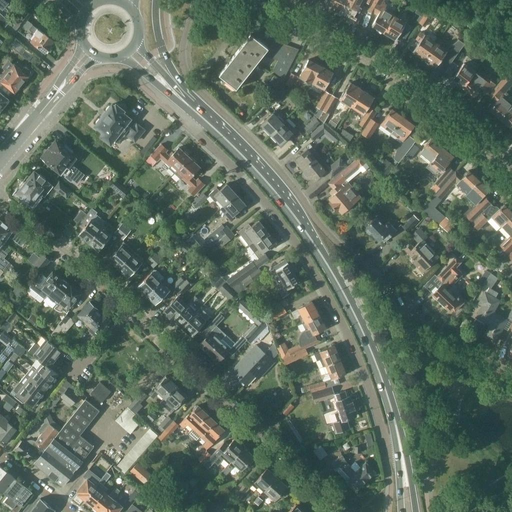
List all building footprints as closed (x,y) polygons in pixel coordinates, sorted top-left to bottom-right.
[(330,0),(329,2),(341,9),(346,0),(330,0)] [(346,0),(341,9),(354,15),(359,5),(361,7),(364,0),(346,0)] [(371,25),(383,32),(390,22),(394,16),(384,10),(386,5),(382,3),(383,0),(373,0),(372,5),(368,10),(373,13),(374,13),(377,15),(371,25)] [(419,22),(425,27),(435,12),(429,7),(419,22)] [(27,10),(14,26),(19,30),(32,14),(27,10)] [(0,24),(4,28),(10,21),(0,12),(0,24)] [(403,21),(407,24),(412,17),(408,14),(403,21)] [(390,22),(383,32),(395,40),(396,38),(403,42),(412,26),(394,16),(390,22)] [(32,42),(45,52),(54,40),(33,24),(30,29),(37,35),(32,42)] [(413,51),(424,59),(436,42),(421,31),(416,38),(420,41),(413,51)] [(251,34),(240,47),(257,61),(268,48),(251,34)] [(436,42),(424,59),(435,67),(442,58),(450,63),(464,43),(458,39),(446,49),(436,42)] [(274,54),(279,42),(273,40),(267,56),(278,60),(272,71),(283,79),(292,61),(288,59),(293,47),(290,46),(285,59),(280,57),(274,54)] [(285,44),(279,42),(274,54),(280,57),(285,44)] [(290,46),(285,44),(280,57),(285,59),(290,46)] [(240,47),(229,61),(246,75),(257,61),(240,47)] [(298,49),(293,47),(288,59),(292,61),(298,49)] [(486,54),(481,50),(477,54),(482,59),(486,54)] [(313,81),(321,66),(308,59),(299,77),(291,73),(285,84),(291,87),(293,84),(297,86),(301,78),(311,83),(312,82),(313,81)] [(246,75),(229,61),(218,74),(236,88),(246,75)] [(464,63),(452,79),(463,88),(475,71),(464,63)] [(24,67),(21,70),(14,64),(0,81),(14,93),(28,76),(30,72),(30,70),(26,67),(24,67)] [(313,81),(311,83),(324,90),(333,72),(321,66),(313,81)] [(475,71),(463,88),(474,96),(479,88),(488,94),(496,84),(487,77),(485,79),(475,71)] [(511,96),(506,91),(511,84),(511,76),(507,72),(496,84),(488,94),(496,102),(489,109),(500,119),(511,104),(511,96)] [(269,82),(277,88),(282,81),(274,75),(269,82)] [(339,99),(351,107),(362,90),(350,82),(344,92),(339,99)] [(273,98),(277,103),(288,92),(284,88),(273,98)] [(362,90),(351,107),(352,107),(352,106),(359,111),(363,114),(367,107),(374,97),(362,90)] [(316,107),(323,110),(332,95),(325,91),(316,107)] [(0,108),(8,99),(0,92),(0,108)] [(332,95),(323,110),(328,113),(337,98),(332,95)] [(96,124),(95,125),(104,132),(101,135),(110,143),(113,139),(118,142),(129,128),(131,131),(128,135),(135,141),(144,129),(136,124),(136,125),(128,119),(129,118),(122,112),(123,110),(115,104),(114,106),(112,104),(111,105),(109,106),(106,109),(106,111),(101,118),(98,118),(96,121),(96,124)] [(511,104),(500,119),(510,127),(511,125),(511,104)] [(359,124),(365,128),(375,111),(369,107),(359,124)] [(380,124),(391,132),(403,116),(392,108),(380,124)] [(261,124),(271,134),(282,123),(273,113),(261,124)] [(403,116),(391,132),(403,140),(414,125),(403,116)] [(361,134),(369,138),(379,123),(371,118),(361,134)] [(282,123),(271,134),(280,144),(292,133),(295,129),(286,120),(282,123)] [(304,128),(308,133),(316,126),(312,121),(304,128)] [(309,135),(314,140),(327,129),(322,124),(309,135)] [(420,152),(430,161),(441,147),(431,138),(420,152)] [(403,156),(405,154),(413,144),(408,139),(397,152),(403,156)] [(73,179),(77,182),(83,174),(72,165),(79,155),(63,143),(62,145),(55,140),(42,157),(45,160),(61,172),(62,170),(68,174),(66,177),(71,181),(73,179)] [(176,172),(189,157),(179,147),(170,157),(165,152),(167,149),(161,144),(151,155),(157,161),(160,157),(170,166),(170,167),(170,168),(171,169),(171,170),(172,171),(173,171),(174,171),(175,171),(176,172)] [(410,159),(419,148),(413,144),(405,154),(410,159)] [(297,163),(303,170),(316,159),(311,153),(315,150),(311,146),(308,149),(307,149),(296,158),(299,162),(297,163)] [(430,190),(435,193),(449,176),(454,171),(446,164),(453,156),(441,147),(430,161),(432,162),(429,162),(426,167),(433,173),(438,172),(439,171),(443,175),(430,190)] [(304,171),(303,173),(306,177),(308,176),(309,177),(310,176),(314,180),(326,171),(331,178),(340,170),(351,161),(349,159),(345,162),(344,162),(341,158),(338,158),(328,166),(320,156),(316,159),(303,170),(304,171)] [(189,157),(176,172),(176,173),(176,174),(177,175),(178,176),(179,177),(180,177),(181,177),(182,177),(191,186),(188,189),(194,195),(204,184),(198,178),(196,181),(191,176),(200,166),(189,157)] [(330,204),(338,213),(340,211),(343,214),(354,204),(361,198),(348,183),(362,172),(363,173),(370,168),(361,157),(330,183),(335,189),(330,193),(333,196),(330,199),(332,202),(330,204)] [(449,176),(435,193),(421,209),(438,223),(444,216),(433,207),(441,199),(454,183),(456,184),(455,185),(465,194),(478,179),(469,170),(463,176),(456,169),(454,171),(449,176)] [(27,175),(23,180),(41,194),(44,196),(53,185),(44,178),(44,177),(39,174),(34,171),(30,175),(27,175)] [(489,189),(478,179),(465,194),(475,203),(473,205),(475,207),(467,214),(473,220),(491,203),(485,197),(484,198),(482,197),(489,189)] [(41,194),(23,180),(19,185),(20,188),(16,193),(21,196),(21,197),(26,201),(26,200),(32,205),(31,206),(33,207),(41,214),(45,208),(36,201),(41,194)] [(111,187),(124,197),(128,190),(116,180),(111,187)] [(53,188),(66,198),(72,191),(59,181),(53,188)] [(218,199),(224,205),(236,194),(226,184),(219,190),(216,187),(208,194),(215,202),(218,199)] [(203,192),(191,203),(196,208),(207,197),(203,192)] [(236,194),(224,205),(220,208),(231,221),(236,217),(234,215),(245,205),(236,194)] [(501,227),(502,226),(511,215),(511,212),(504,204),(499,209),(497,207),(493,206),(491,204),(472,221),(479,228),(488,219),(488,220),(491,217),(501,227)] [(83,228),(78,234),(88,242),(105,221),(96,214),(97,212),(92,207),(79,224),(83,228)] [(402,226),(408,232),(419,219),(414,214),(402,226)] [(500,245),(507,253),(511,248),(511,215),(502,226),(511,235),(500,245)] [(448,230),(450,232),(453,229),(451,228),(454,224),(445,216),(438,224),(447,232),(448,230)] [(376,217),(366,227),(367,229),(366,230),(369,234),(371,232),(378,240),(380,237),(384,241),(395,230),(387,222),(384,225),(376,217)] [(0,238),(4,241),(8,235),(14,240),(15,240),(20,243),(23,238),(13,230),(7,225),(7,224),(1,220),(0,219),(0,238)] [(105,221),(88,242),(98,250),(110,234),(104,230),(109,223),(105,220),(105,221)] [(238,232),(249,245),(267,232),(258,220),(250,226),(248,224),(238,232)] [(118,236),(127,226),(122,222),(114,233),(118,236)] [(63,231),(69,236),(76,227),(74,226),(69,223),(63,231)] [(222,224),(204,239),(211,247),(216,243),(231,230),(226,225),(224,227),(222,224)] [(118,236),(123,239),(131,229),(127,226),(118,236)] [(410,244),(404,249),(414,260),(413,262),(422,272),(424,270),(437,258),(439,256),(423,239),(427,235),(418,227),(410,234),(418,243),(413,247),(410,244)] [(231,230),(216,243),(220,248),(235,235),(231,230)] [(267,232),(249,245),(258,258),(254,261),(259,267),(269,259),(265,254),(264,254),(263,252),(275,243),(267,232)] [(0,245),(4,241),(0,238),(0,256),(0,268),(3,270),(9,262),(4,258),(7,253),(0,247),(0,245)] [(108,258),(118,267),(133,251),(124,242),(122,244),(122,243),(108,258)] [(133,251),(118,267),(128,276),(142,261),(143,260),(133,251)] [(155,251),(146,260),(149,264),(158,255),(155,251)] [(187,256),(197,266),(201,262),(191,252),(187,256)] [(34,264),(42,270),(50,260),(42,254),(34,264)] [(158,255),(149,264),(153,268),(162,259),(158,255)] [(441,284),(432,293),(448,308),(450,307),(455,311),(463,302),(458,297),(457,299),(451,293),(456,287),(453,284),(462,274),(455,267),(461,262),(458,260),(456,257),(437,276),(444,282),(442,285),(441,284)] [(276,270),(288,288),(299,281),(287,263),(285,259),(274,266),(276,270)] [(252,261),(226,280),(231,287),(241,280),(257,268),(252,261)] [(257,268),(241,280),(245,286),(263,273),(259,267),(258,267),(258,268),(257,268)] [(44,269),(29,287),(44,299),(46,296),(61,278),(52,271),(50,274),(44,269)] [(486,269),(479,279),(484,282),(491,273),(486,269)] [(138,285),(146,294),(160,281),(151,272),(138,285)] [(476,317),(487,323),(492,312),(499,300),(495,298),(498,292),(491,289),(498,276),(491,272),(491,273),(484,282),(479,289),(485,293),(479,303),(483,305),(476,317)] [(180,276),(173,285),(177,289),(185,280),(183,278),(180,276)] [(61,278),(46,296),(57,304),(71,286),(61,278)] [(182,294),(192,284),(186,279),(185,280),(177,289),(182,294)] [(160,281),(146,294),(155,303),(169,290),(160,281)] [(219,289),(230,300),(236,294),(225,283),(219,289)] [(54,307),(54,308),(57,310),(59,311),(61,311),(63,309),(66,312),(69,310),(78,299),(76,297),(79,293),(71,286),(57,304),(54,307)] [(187,304),(173,319),(176,321),(176,322),(182,328),(200,309),(199,308),(194,304),(199,299),(195,295),(187,304)] [(173,319),(187,304),(178,296),(164,310),(167,313),(166,314),(172,320),(173,319)] [(242,297),(235,304),(259,326),(265,320),(242,297)] [(302,324),(319,315),(311,301),(291,312),(294,318),(299,316),(302,324)] [(89,303),(78,315),(88,324),(99,311),(89,303)] [(271,317),(285,309),(283,306),(269,314),(271,317)] [(200,309),(182,328),(188,333),(191,336),(205,321),(210,316),(200,307),(199,308),(200,309)] [(271,317),(272,320),(286,312),(285,309),(271,317)] [(11,313),(6,319),(11,323),(18,315),(13,311),(11,313)] [(99,311),(88,324),(97,332),(108,319),(99,311)] [(492,312),(487,323),(490,325),(484,336),(494,342),(506,320),(492,312)] [(210,332),(199,344),(203,347),(202,348),(207,353),(225,334),(216,325),(224,317),(220,313),(207,326),(212,330),(210,332)] [(66,314),(50,335),(55,338),(61,330),(71,318),(66,314)] [(300,343),(300,344),(288,351),(291,355),(291,356),(306,348),(317,342),(313,334),(325,328),(319,315),(302,324),(306,330),(305,331),(304,331),(303,332),(302,333),(301,334),(301,335),(300,336),(300,337),(300,338),(299,339),(299,340),(299,341),(299,342),(300,343)] [(71,318),(61,330),(65,334),(75,321),(71,318)] [(14,337),(7,332),(4,330),(0,334),(0,340),(7,346),(14,337)] [(225,334),(207,353),(212,358),(213,357),(217,361),(227,350),(232,355),(247,339),(243,335),(235,343),(225,334)] [(46,338),(40,346),(56,360),(60,355),(59,354),(62,351),(46,338)] [(7,347),(0,354),(0,360),(2,362),(12,351),(18,343),(13,339),(7,347)] [(33,355),(42,362),(49,367),(51,364),(52,364),(56,360),(40,346),(35,342),(28,351),(33,355)] [(258,379),(274,361),(256,344),(231,371),(246,384),(254,375),(258,379)] [(334,345),(314,354),(317,360),(320,359),(323,366),(340,359),(334,345)] [(14,352),(18,355),(22,349),(18,346),(14,352)] [(291,355),(282,359),(285,365),(308,354),(306,348),(291,356),(291,355)] [(9,358),(13,361),(18,355),(14,352),(9,358)] [(346,372),(340,359),(323,366),(325,373),(323,379),(323,381),(305,386),(307,391),(310,390),(311,393),(327,388),(325,381),(331,379),(346,372)] [(6,372),(12,363),(8,360),(1,369),(6,372)] [(42,362),(36,369),(36,370),(52,383),(56,378),(55,378),(58,374),(49,367),(42,362)] [(32,366),(25,374),(45,390),(47,387),(48,387),(52,383),(36,370),(36,369),(32,366)] [(10,375),(6,372),(1,369),(0,370),(0,376),(5,381),(10,375)] [(25,374),(19,382),(39,399),(43,394),(42,393),(45,390),(25,374)] [(158,392),(165,398),(176,386),(166,376),(155,388),(149,393),(153,397),(158,392)] [(39,399),(19,382),(10,393),(22,403),(24,400),(32,406),(35,403),(39,399)] [(90,393),(101,402),(111,391),(100,382),(90,393)] [(176,386),(165,398),(176,408),(187,396),(176,386)] [(60,396),(71,405),(78,397),(67,388),(60,396)] [(329,394),(327,388),(311,393),(313,399),(329,394)] [(139,403),(147,395),(143,391),(127,407),(135,414),(143,406),(139,403)] [(350,429),(347,418),(356,416),(354,410),(358,409),(355,399),(351,400),(349,396),(346,397),(344,391),(334,395),(339,412),(331,414),(334,422),(332,423),(335,433),(350,429)] [(59,431),(44,450),(34,463),(62,486),(82,460),(93,446),(79,435),(91,421),(99,410),(85,399),(77,410),(59,431)] [(281,411),(286,415),(294,406),(289,402),(281,411)] [(201,437),(215,422),(197,406),(190,414),(189,413),(180,424),(183,427),(187,423),(192,428),(187,433),(196,441),(201,436),(201,437)] [(115,420),(130,434),(142,421),(127,407),(115,420)] [(156,417),(150,412),(146,416),(152,421),(156,417)] [(165,429),(173,420),(168,415),(160,424),(165,429)] [(8,420),(0,429),(0,436),(6,441),(16,429),(7,422),(8,420)] [(157,437),(163,442),(179,425),(173,420),(165,429),(157,437)] [(215,422),(201,437),(206,441),(202,445),(207,449),(216,439),(215,438),(223,430),(215,422)] [(22,441),(15,449),(29,460),(40,447),(44,450),(59,431),(49,424),(36,441),(33,440),(32,439),(29,439),(28,440),(26,441),(24,443),(22,441)] [(116,466),(125,473),(156,438),(147,430),(116,466)] [(234,439),(228,445),(224,441),(203,464),(208,468),(214,461),(218,464),(224,458),(229,463),(232,460),(232,461),(244,447),(234,439)] [(314,449),(321,457),(327,452),(321,444),(314,449)] [(229,463),(221,471),(226,475),(233,467),(236,464),(240,468),(241,469),(253,456),(244,447),(232,461),(232,460),(229,463)] [(198,459),(203,464),(211,454),(206,450),(198,459)] [(90,463),(95,466),(102,458),(97,454),(90,463)] [(350,466),(346,462),(346,461),(343,456),(331,463),(335,468),(346,481),(355,490),(375,472),(365,462),(360,467),(355,461),(350,466)] [(137,462),(130,471),(144,483),(152,475),(137,462)] [(255,482),(252,485),(257,489),(259,486),(264,490),(277,477),(276,476),(277,475),(273,471),(271,472),(267,468),(255,481),(255,482)] [(87,479),(77,491),(78,492),(77,493),(79,495),(79,497),(82,499),(84,499),(85,499),(96,485),(101,479),(88,469),(83,476),(87,479)] [(0,490),(3,492),(14,478),(14,479),(15,478),(6,471),(0,478),(0,490)] [(96,485),(85,499),(87,502),(88,504),(90,506),(92,505),(93,506),(104,492),(107,488),(103,484),(107,479),(103,476),(101,479),(96,485)] [(264,490),(263,492),(268,497),(270,495),(275,500),(282,492),(285,495),(289,490),(286,487),(287,487),(277,477),(264,490)] [(3,502),(7,505),(24,485),(15,479),(5,493),(8,496),(3,502)] [(236,494),(234,497),(238,500),(240,498),(249,488),(245,484),(236,494)] [(24,485),(7,505),(12,509),(16,503),(20,506),(31,492),(31,493),(32,492),(24,485)] [(104,492),(93,506),(94,507),(94,509),(97,511),(99,511),(100,511),(102,511),(113,499),(120,490),(115,487),(108,496),(104,492)] [(113,499),(102,511),(116,511),(121,507),(124,510),(138,493),(134,490),(121,506),(113,499)] [(263,500),(259,496),(254,501),(258,505),(263,500)] [(40,499),(29,511),(52,511),(56,508),(49,502),(48,504),(40,499)]
